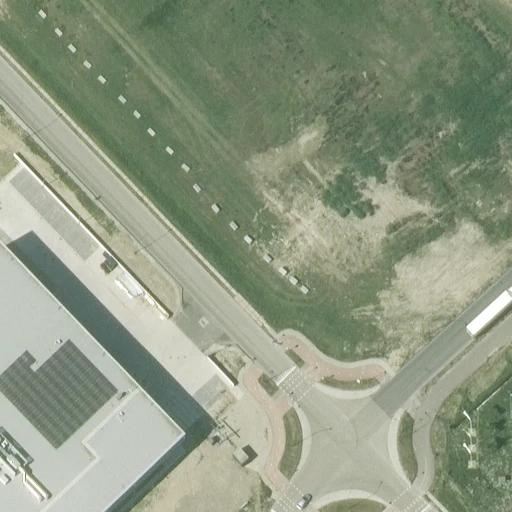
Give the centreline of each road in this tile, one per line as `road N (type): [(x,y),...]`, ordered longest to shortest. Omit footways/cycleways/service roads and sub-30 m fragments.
road 1 (unclassified): [(0,80),(344,447)]
road 2 (tertiary): [(344,447),(511,291)]
road 3 (unknown): [(365,156),(500,301)]
